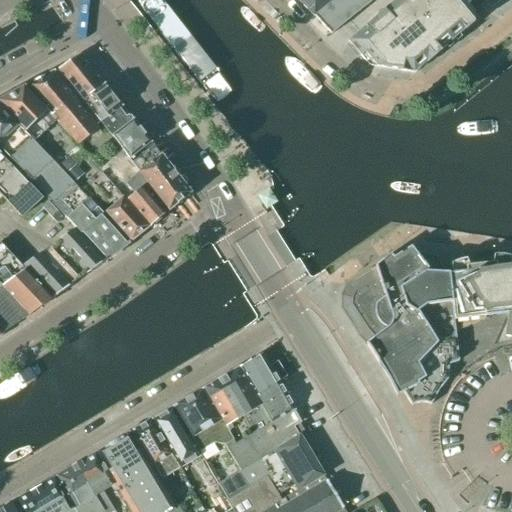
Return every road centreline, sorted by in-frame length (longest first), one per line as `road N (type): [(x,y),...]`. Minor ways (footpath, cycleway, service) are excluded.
road 1 (residential): [(296,313),(0,492)]
road 2 (residential): [(272,0),(346,75),(398,92),(430,82),(511,18)]
road 3 (residential): [(228,206),(0,359)]
road 4 (secondary): [(418,511),(296,313)]
road 5 (secondary): [(228,206),(190,140),(101,23)]
road 6 (secondary): [(296,313),(228,206)]
